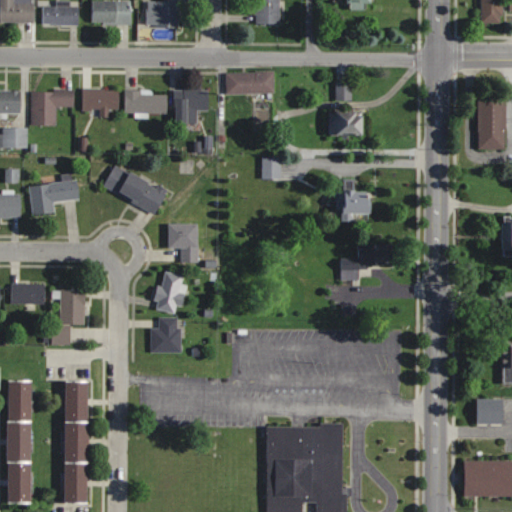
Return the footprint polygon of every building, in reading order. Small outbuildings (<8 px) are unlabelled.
[(0,0),(0,22),(34,22),(34,0),(0,0)] [(131,25),(131,0),(93,0),(93,25),(131,25)] [(280,0),(255,0),(255,24),(280,24),(280,0)] [(511,0),(481,0),(481,22),(503,23),(503,0),(510,0),(510,10),(511,9),(511,0)] [(43,24),(79,24),(79,1),(55,1),(55,6),(43,6),(43,24)] [(178,27),(178,1),(147,1),(147,27),(178,27)] [(227,72),(227,93),(274,93),(274,72),(227,72)] [(337,100),(352,100),(352,82),(337,82),(337,100)] [(120,89),(83,89),(83,111),(101,111),(101,112),(120,112),(120,89)] [(198,124),(198,111),(209,111),(209,89),(176,89),(176,124),(198,124)] [(22,90),(0,90),(0,113),(22,113),(22,90)] [(32,125),(57,125),(57,107),(74,107),(74,90),(32,90),(32,125)] [(167,114),(167,94),(153,94),(153,90),(126,90),(126,114),(167,114)] [(478,149),(506,149),(506,97),(478,97),(478,149)] [(365,136),(365,112),(334,112),(334,136),(365,136)] [(27,128),(3,128),(3,148),(27,148),(27,128)] [(104,186),(155,214),(167,192),(116,164),(104,186)] [(80,199),(78,179),(29,185),(33,215),(55,213),(54,202),(80,199)] [(345,191),(345,214),(372,214),(372,191),(345,191)] [(0,217),(22,217),(22,193),(0,193),(0,217)] [(503,253),(511,252),(511,222),(503,223),(503,253)] [(170,247),(181,247),(181,260),(198,260),(198,223),(170,223),(170,247)] [(360,280),(360,267),(393,266),(393,254),(383,254),(383,244),(358,244),(358,258),(341,258),(341,280),(360,280)] [(159,310),(183,310),(183,272),(159,272),(159,310)] [(45,303),(45,282),(11,282),(11,303),(45,303)] [(61,324),(85,324),(85,288),(61,288),(61,324)] [(151,327),(151,351),(182,351),(182,317),(159,317),(159,327),(151,327)] [(66,342),(66,334),(54,334),(54,342),(66,342)] [(33,379),(9,379),(8,502),(32,502),(33,379)] [(90,380),(66,380),(66,501),(90,501),(90,380)] [(478,397),(478,423),(505,423),(505,397),(478,397)] [(267,424),(267,511),(309,511),(310,504),(317,504),(316,511),(344,511),(344,424),(267,424)] [(511,459),(465,460),(465,496),(511,495),(511,459)]
